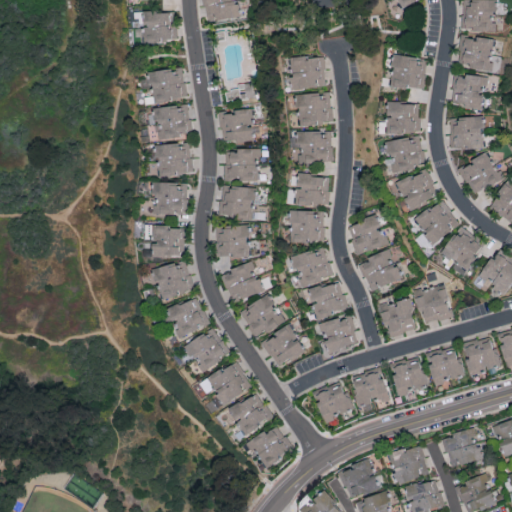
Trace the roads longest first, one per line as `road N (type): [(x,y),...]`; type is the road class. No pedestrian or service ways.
road 1 (residential): [(189,0),(209,158),(200,231),(208,290),(321,458)]
road 2 (residential): [(265,511),(292,479),(353,440),(511,392)]
road 3 (residential): [(446,0),(434,116),(438,165),(462,210),(511,246)]
road 4 (residential): [(278,401),(336,370),(511,318)]
